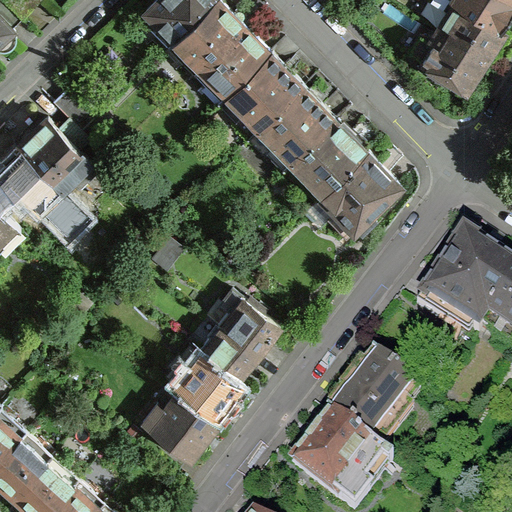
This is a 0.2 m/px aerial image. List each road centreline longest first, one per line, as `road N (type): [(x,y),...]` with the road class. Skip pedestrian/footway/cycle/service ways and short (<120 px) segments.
road 1 (residential): [(197,511),(461,173)]
road 2 (residential): [(461,173),(294,0)]
road 3 (residential): [(0,114),(129,0)]
